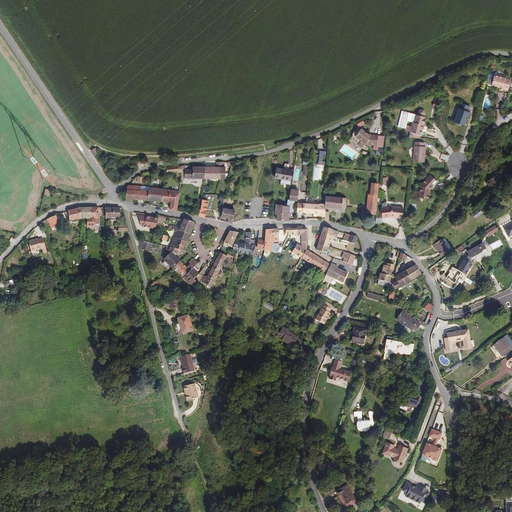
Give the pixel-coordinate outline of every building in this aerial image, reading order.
[(509,80),(492,76),(490,85),(495,87),(498,88),(497,89),(497,90),(501,91),(501,90),(505,91),(509,80)] [(454,121),(464,124),(469,111),(467,110),(469,105),(462,102),(454,121)] [(410,131),(410,133),(420,135),(423,126),(424,126),(425,119),(424,119),(425,118),(424,117),(425,114),(423,112),(420,110),(417,112),(416,115),(415,115),(413,123),(412,123),(411,126),(410,131)] [(408,113),(403,111),(400,123),(405,124),(408,113)] [(364,145),(376,146),(377,137),(369,136),(360,130),(354,137),(360,141),(364,145)] [(414,142),(412,161),(423,163),(425,147),(423,147),(424,144),(414,142)] [(344,147),(341,151),(353,159),(356,154),(344,147)] [(202,167),(202,176),(222,177),(222,173),(223,167),(221,167),(221,161),(213,162),(213,167),(202,167)] [(179,164),(178,171),(179,176),(182,176),(182,177),(190,177),(190,169),(181,169),(181,164),(179,164)] [(190,169),(190,177),(202,177),(202,176),(202,167),(196,166),(196,164),(193,164),(193,167),(190,167),(190,169)] [(289,179),(290,168),(280,167),(279,178),(289,179)] [(486,182),(488,185),(498,177),(496,174),(486,182)] [(428,190),(435,182),(428,175),(419,186),(417,199),(426,199),(428,190)] [(498,177),(488,185),(493,191),(503,184),(498,177)] [(137,187),(124,185),(122,199),(143,200),(145,185),(143,185),(143,187),(143,191),(136,190),(137,187)] [(145,185),(143,200),(159,201),(160,187),(145,185)] [(160,187),(159,201),(167,202),(167,209),(174,210),(177,190),(160,187)] [(286,204),(274,204),(273,214),(274,214),(275,214),(275,220),(286,220),(286,211),(289,211),(290,210),(291,200),(292,200),(294,189),(289,188),(288,198),(286,198),(286,204)] [(375,213),(377,193),(376,193),(369,192),(367,192),(365,211),(375,213)] [(344,195),(324,194),(324,203),(324,205),(340,205),(340,203),(344,203),(344,195)] [(294,201),(294,210),(311,212),(312,203),(305,202),(294,201)] [(316,215),(323,215),(323,209),(324,205),(324,203),(317,202),(317,203),(312,203),(311,212),(316,212),(316,215)] [(391,206),(384,207),(382,217),(389,216),(392,217),(394,206),(391,206)] [(402,207),(394,206),(392,217),(401,218),(402,207)] [(77,219),(78,208),(68,210),(66,211),(66,220),(77,219)] [(89,219),(89,208),(78,208),(77,219),(86,218),(86,219),(89,219)] [(94,223),(94,218),(95,218),(95,208),(89,208),(89,219),(86,219),(83,219),(83,226),(91,225),(91,223),(94,223)] [(118,218),(117,208),(103,208),(103,215),(103,218),(118,218)] [(478,208),(472,214),(476,218),(482,211),(478,208)] [(228,216),(228,220),(232,222),(234,209),(222,209),(221,215),(228,216)] [(56,225),(54,215),(49,217),(45,219),(48,228),(56,225)] [(153,226),(155,218),(135,215),(138,227),(152,229),(153,226)] [(185,234),(191,221),(181,219),(180,220),(177,227),(162,224),(163,217),(156,216),(155,218),(153,226),(154,228),(174,232),(185,234)] [(508,237),(511,234),(511,220),(511,221),(511,223),(503,228),(508,237)] [(301,233),(305,233),(305,225),(294,226),(295,228),(288,228),(288,235),(300,235),(301,233)] [(493,225),(484,232),(487,236),(496,229),(493,225)] [(116,238),(116,232),(125,232),(124,226),(116,226),(116,230),(111,230),(111,226),(103,226),(103,229),(104,238),(116,238)] [(319,234),(329,237),(335,238),(336,233),(331,232),(332,228),(321,226),(319,234)] [(270,229),(270,251),(278,253),(280,247),(276,246),(276,228),(270,229)] [(235,232),(227,231),(220,244),(223,246),(224,245),(227,246),(235,232)] [(178,251),(185,234),(174,232),(172,237),(171,237),(168,244),(165,243),(163,247),(175,251),(178,251)] [(232,241),(231,247),(236,247),(235,252),(244,253),(246,239),(247,232),(243,232),(241,242),(232,241)] [(353,241),(355,235),(350,233),(347,240),(353,241)] [(316,243),(327,246),(329,237),(319,234),(316,243)] [(43,252),(39,239),(36,240),(36,239),(25,242),(28,251),(38,248),(40,253),(43,252)] [(144,250),(147,242),(134,239),(136,249),(144,250)] [(243,260),(242,263),(246,263),(248,255),(251,255),(252,244),(251,244),(250,244),(250,239),(246,239),(244,253),(243,260)] [(350,248),(353,241),(347,240),(342,239),(340,239),(340,241),(347,242),(346,246),(350,248)] [(255,240),(255,248),(262,250),(264,240),(255,240)] [(442,258),(449,253),(441,242),(434,247),(442,258)] [(292,256),(288,264),(291,266),(296,258),(299,259),(304,249),(294,243),(288,253),(292,256)] [(324,256),(327,246),(316,243),(314,250),(320,252),(320,254),(324,256)] [(459,270),(468,276),(475,264),(470,262),(474,257),(482,252),(483,254),(487,252),(482,243),(467,251),(470,256),(467,260),(466,259),(459,270)] [(465,249),(462,245),(454,253),(457,256),(465,249)] [(304,249),(299,259),(322,273),(328,263),(304,249)] [(169,268),(177,260),(171,256),(167,252),(160,259),(169,268)] [(223,256),(216,253),(208,267),(217,270),(223,256)] [(231,259),(231,261),(242,263),(243,260),(234,259),(235,253),(232,253),(231,259)] [(183,266),(177,260),(169,268),(180,278),(190,268),(193,264),(188,259),(185,261),(187,263),(183,266)] [(332,278),(341,282),(345,271),(329,265),(325,274),(332,278)] [(379,284),(393,287),(394,283),(392,282),(393,276),(392,276),(394,267),(388,265),(388,267),(384,266),(382,274),(381,274),(379,283),(379,284)] [(396,289),(422,273),(416,265),(396,277),(397,282),(394,283),(396,289)] [(217,270),(208,267),(208,268),(203,277),(203,278),(207,280),(208,278),(212,280),(217,270)] [(194,272),(190,268),(180,278),(186,283),(188,280),(192,276),(193,275),(192,273),(194,272)] [(325,274),(323,279),(330,283),(332,278),(325,274)] [(207,280),(203,278),(201,283),(209,286),(212,280),(208,278),(207,280)] [(343,296),(332,290),(329,295),(340,301),(343,296)] [(168,297),(171,305),(177,303),(175,295),(168,297)] [(332,305),(326,301),(315,318),(324,323),(327,317),(327,316),(329,312),(328,311),(332,305)] [(424,308),(429,312),(434,306),(428,302),(424,308)] [(402,324),(406,327),(407,325),(414,329),(415,331),(416,329),(417,330),(421,324),(402,311),(396,320),(402,324)] [(190,326),(186,312),(176,314),(177,319),(171,320),(173,331),(190,326)] [(423,324),(426,327),(427,324),(417,317),(417,318),(422,322),(423,323),(423,324)] [(355,335),(353,343),(364,345),(366,331),(354,329),(353,334),(355,335)] [(285,340),(289,333),(285,330),(281,336),(282,336),(281,338),(285,340)] [(466,342),(467,347),(474,345),(471,331),(450,335),(451,340),(447,341),(449,351),(456,349),(455,344),(466,342)] [(298,338),(289,333),(284,342),(293,347),(298,338)] [(511,346),(505,337),(495,346),(504,357),(511,350),(511,346)] [(384,353),(392,354),(396,355),(397,352),(413,355),(415,346),(392,342),(387,341),(384,353)] [(192,368),(187,351),(178,354),(181,366),(180,366),(181,372),(192,368)] [(331,367),(328,375),(329,376),(328,379),(334,381),(335,378),(342,380),(342,381),(346,382),(350,373),(345,371),(344,372),(339,370),(341,362),(334,360),(332,367),(331,367)] [(183,393),(185,399),(196,395),(192,381),(182,384),(184,393),(183,393)] [(410,390),(405,388),(403,394),(407,396),(406,397),(407,397),(406,400),(417,405),(419,402),(422,403),(425,395),(410,390)] [(371,430),(372,431),(374,429),(375,427),(374,425),(373,424),(372,417),(372,416),(372,413),(370,412),(369,412),(367,412),(367,417),(369,417),(369,421),(367,420),(367,419),(364,419),(364,418),(363,418),(363,421),(362,421),(361,411),(353,412),(353,417),(356,417),(357,422),(356,426),(356,429),(360,433),(362,434),(366,433),(369,432),(371,430)] [(442,433),(431,429),(428,436),(435,439),(438,440),(439,441),(442,433)] [(397,443),(395,448),(394,450),(390,448),(391,446),(392,443),(385,440),(381,450),(392,455),(392,458),(398,461),(404,446),(397,443)] [(425,443),(420,455),(432,460),(433,461),(435,462),(437,462),(442,449),(436,446),(432,445),(425,443)] [(422,500),(426,492),(427,490),(419,487),(419,489),(418,490),(414,488),(409,486),(404,484),(400,492),(405,494),(403,498),(419,506),(421,503),(424,505),(426,502),(422,500)] [(350,508),(358,503),(349,489),(341,493),(342,494),(339,495),(341,500),(344,499),(350,508)] [(359,505),(358,503),(350,508),(344,499),(341,500),(349,511),(359,505)]
